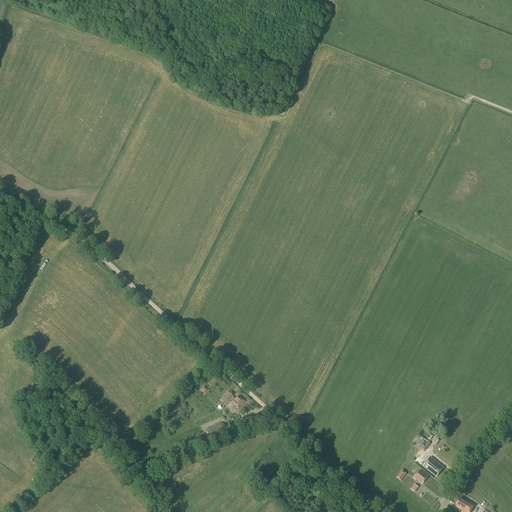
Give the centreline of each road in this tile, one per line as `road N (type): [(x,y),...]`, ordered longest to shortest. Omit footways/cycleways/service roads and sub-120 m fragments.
road 1 (track): [(377,511),(81,241),(0,196)]
road 2 (unclassified): [(440,511),(464,463),(511,417)]
